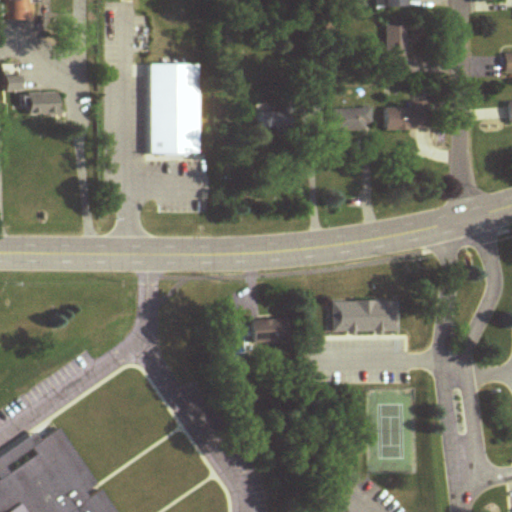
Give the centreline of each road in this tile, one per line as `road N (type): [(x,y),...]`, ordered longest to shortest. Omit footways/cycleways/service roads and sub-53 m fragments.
road 1 (secondary): [(511,203),(386,235),(283,249),(0,251)]
road 2 (residential): [(464,456),(472,431),(465,350),(494,278),(484,237),(463,219)]
road 3 (residential): [(463,219),(447,249),(439,362),(446,433),(464,456)]
road 4 (residential): [(463,219),(460,0)]
